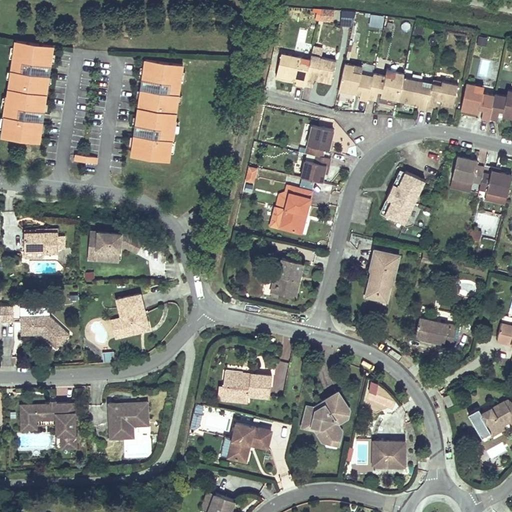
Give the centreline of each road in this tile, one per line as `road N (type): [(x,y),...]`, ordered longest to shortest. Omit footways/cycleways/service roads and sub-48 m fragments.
road 1 (unclassified): [(511,149),(429,132),(372,156),(352,187),(317,334)]
road 2 (residential): [(0,182),(151,206),(180,238),(209,306)]
road 3 (residential): [(209,306),(183,337),(128,371),(0,377)]
road 4 (residential): [(434,487),(435,438),(415,389),(371,353),(317,334)]
road 5 (residential): [(403,511),(364,496),(318,492),(270,511)]
